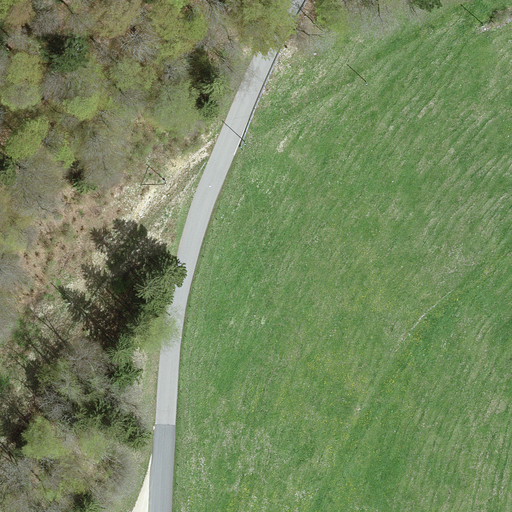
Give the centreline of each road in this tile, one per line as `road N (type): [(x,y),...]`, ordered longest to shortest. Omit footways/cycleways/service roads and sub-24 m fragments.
road 1 (track): [(0,437),(83,299),(228,138),(476,0)]
road 2 (tertiary): [(162,511),(174,323),(194,234),(228,138),(295,0)]
